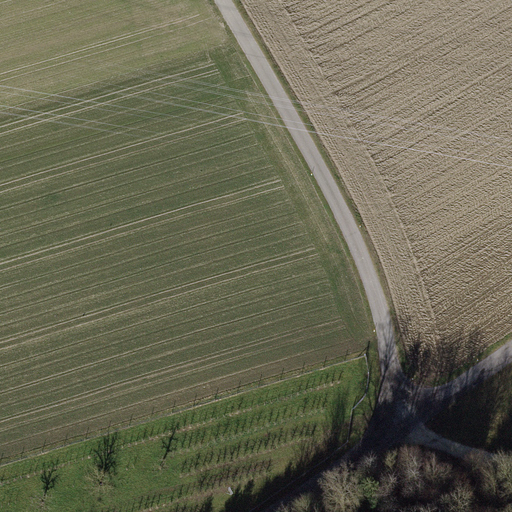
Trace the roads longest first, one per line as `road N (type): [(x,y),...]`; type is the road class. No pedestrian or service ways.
road 1 (track): [(225,0),(360,235),(409,426)]
road 2 (track): [(281,511),(511,359)]
